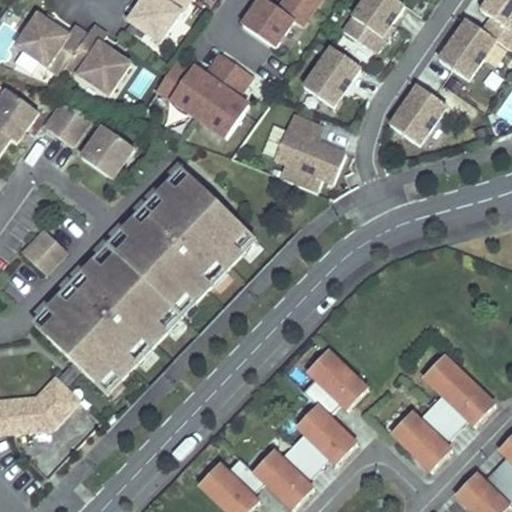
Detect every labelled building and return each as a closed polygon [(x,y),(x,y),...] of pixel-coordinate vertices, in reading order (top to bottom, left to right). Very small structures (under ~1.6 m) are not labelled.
[(192,3),(187,0),(148,0),(131,24),(162,46),(192,3)] [(285,0),(278,10),(263,0),(261,0),(242,27),(277,51),(296,23),(303,28),(322,0),(285,0)] [(377,56),(409,10),(394,0),(373,0),(349,36),(377,56)] [(486,17),(491,20),(482,33),(496,42),(511,53),(511,50),(511,33),(511,32),(511,31),(511,0),(490,0),(489,1),(491,9),(486,17)] [(491,9),(489,1),(481,13),(486,17),(491,9)] [(40,18),(18,50),(62,79),(68,70),(89,38),(76,29),(70,39),(40,18)] [(454,51),(449,48),(439,62),(468,82),(496,42),(482,33),(467,22),(457,36),(459,44),(454,51)] [(109,38),(96,29),(89,38),(68,70),(111,99),(133,67),(103,47),(109,38)] [(457,36),(449,48),(454,51),(459,44),(457,36)] [(309,92),(338,113),(348,98),(346,91),(351,83),(356,87),(366,72),(337,52),(309,92)] [(239,100),(254,79),(222,56),(207,77),(206,77),(201,83),(177,67),(156,97),(170,106),(167,109),(223,148),(246,115),(236,107),(240,101),(239,100)] [(428,74),(418,88),(422,91),(417,98),(409,100),(400,114),(428,134),(456,94),(428,74)] [(348,98),(356,87),(351,83),(346,91),(348,98)] [(418,88),(409,100),(417,98),(422,91),(418,88)] [(40,113),(10,92),(0,105),(0,156),(12,140),(18,144),(40,113)] [(65,105),(49,127),(75,146),(95,117),(65,105)] [(286,180),(323,195),(329,181),(340,185),(352,154),(324,144),(319,142),(324,127),(298,117),(281,161),(292,166),(286,180)] [(319,142),(324,144),(330,129),(324,127),(319,142)] [(106,129),(83,160),(113,181),(135,150),(106,129)] [(186,171),(36,326),(75,363),(83,371),(109,396),(258,241),(233,216),(225,208),(186,171)] [(225,208),(233,216),(236,213),(228,205),(225,208)] [(50,233),(28,256),(48,275),(69,253),(50,233)] [(329,348),(309,370),(315,376),(303,389),(311,396),(323,383),(341,401),(348,408),(369,386),(329,348)] [(446,356),(426,378),(445,396),(422,419),(415,412),(394,434),(434,472),(454,450),(448,444),(429,426),(452,402),(470,420),(477,427),(498,405),(446,356)] [(57,381),(66,389),(83,371),(75,363),(57,381)] [(57,381),(39,400),(0,403),(0,434),(53,429),(79,402),(66,389),(57,381)] [(323,383),(311,396),(329,413),(341,401),(323,383)] [(429,426),(448,444),(470,420),(452,402),(429,426)] [(292,509),(312,487),(305,480),(287,463),(311,438),(329,455),(337,462),(357,441),(318,403),(297,424),(304,431),(280,456),(273,449),(252,471),(292,509)] [(287,463),(305,480),(329,455),(311,438),(287,463)] [(511,504),(511,439),(502,450),(509,457),(511,460),(511,490),(504,499),(486,481),(479,474),(459,496),(475,511),(511,511),(511,505),(511,504)] [(219,463),(198,485),(227,511),(247,511),(258,501),(251,494),(233,477),(245,464),(238,457),(226,470),(219,463)] [(511,490),(511,460),(509,457),(486,481),(504,499),(511,490)] [(245,464),(233,477),(251,494),(263,481),(245,464)]
